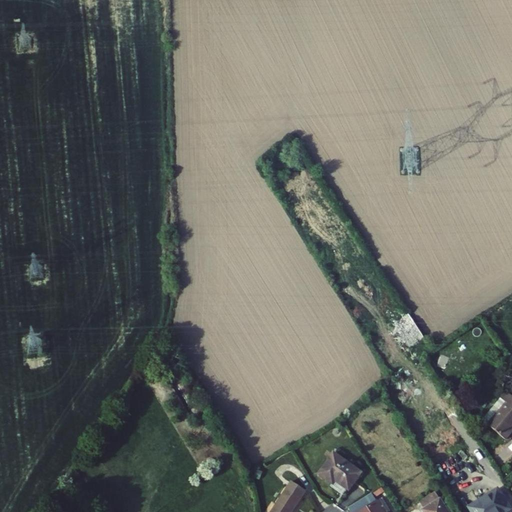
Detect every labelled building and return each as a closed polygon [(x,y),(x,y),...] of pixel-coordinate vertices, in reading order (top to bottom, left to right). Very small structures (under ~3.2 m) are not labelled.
[(408,349),(424,338),(408,314),(391,325),(408,349)] [(510,403),(490,424),(506,440),(511,434),(511,433),(511,432),(511,431),(511,397),(508,401),(510,403)] [(505,399),(485,420),(490,424),(510,403),(508,401),(505,399)] [(329,472),(344,487),(358,473),(331,447),(316,463),(328,474),(329,472)] [(271,511),(270,511),(290,511),(306,490),(292,480),(271,511)] [(498,490),(471,507),(474,511),(504,511),(510,508),(498,490)] [(387,511),(375,492),(352,507),(354,511),(387,511)] [(453,511),(443,497),(426,508),(428,511),(453,511)]
